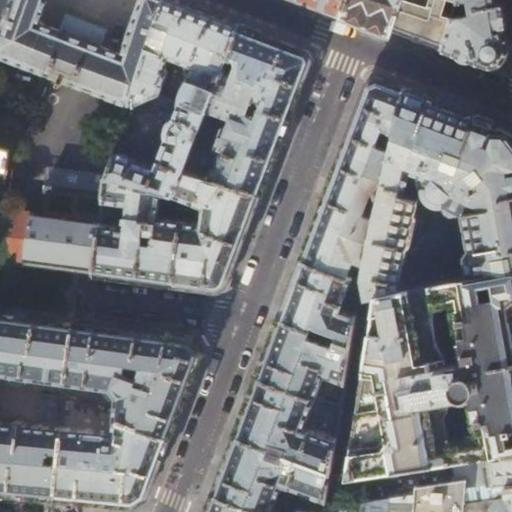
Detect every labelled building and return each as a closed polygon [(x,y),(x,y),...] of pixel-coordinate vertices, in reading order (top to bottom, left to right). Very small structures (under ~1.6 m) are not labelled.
[(13,0),(0,35),(0,56),(131,104),(164,0),(115,0),(117,3),(136,10),(123,54),(101,45),(107,28),(105,27),(104,28),(70,15),(70,14),(68,13),(65,22),(58,19),(54,28),(39,22),(47,0),(13,0)] [(0,0),(0,35),(13,0),(0,0)] [(179,0),(164,0),(131,104),(114,158),(109,174),(162,187),(173,190),(175,191),(183,169),(189,155),(208,107),(241,24),(228,18),(202,9),(179,0)] [(302,0),(303,0),(303,1),(309,3),(341,15),(345,0),(302,0)] [(345,0),(341,15),(358,22),(390,34),(393,26),(401,0),(345,0)] [(401,0),(393,26),(394,27),(411,33),(443,46),(453,15),(457,0),(401,0)] [(500,0),(467,0),(470,12),(453,15),(443,46),(467,54),(490,63),(509,47),(503,11),(500,0)] [(274,36),(241,24),(208,107),(223,113),(218,126),(223,127),(215,146),(219,148),(208,176),(263,190),(285,130),(305,77),(313,57),(309,50),(274,36)] [(368,244),(406,86),(386,79),(378,76),(368,81),(325,193),(323,198),(290,287),(279,315),(314,327),(315,323),(321,325),(338,332),(337,335),(354,340),(361,294),(360,294),(368,244)] [(462,107),(406,86),(368,244),(360,294),(361,294),(378,291),(404,287),(401,275),(421,195),(422,183),(430,183),(430,186),(431,190),(434,195),(440,197),(446,197),(446,201),(462,210),(469,247),(464,253),(468,276),(511,267),(511,128),(491,119),(462,107)] [(0,168),(6,169),(9,148),(0,145),(0,168)] [(114,158),(84,154),(75,220),(1,208),(0,215),(0,258),(93,272),(101,228),(104,205),(109,174),(114,158)] [(200,158),(189,155),(183,169),(194,172),(200,158)] [(208,176),(194,172),(183,169),(175,191),(173,190),(174,195),(189,200),(188,203),(190,207),(192,207),(190,220),(182,219),(174,283),(215,289),(220,288),(224,286),(226,285),(229,280),(244,241),(263,190),(208,176)] [(101,228),(93,272),(133,278),(174,283),(182,219),(159,215),(162,187),(109,174),(104,205),(130,210),(127,233),(101,228)] [(511,267),(468,276),(404,287),(378,291),(369,346),(347,473),(511,446),(511,267)] [(114,415),(170,436),(202,350),(194,334),(127,326),(0,309),(0,490),(5,491),(56,496),(60,460),(47,458),(48,449),(61,450),(63,426),(0,420),(0,391),(1,373),(110,388),(116,396),(114,415)] [(347,382),(354,340),(337,335),(334,341),(311,333),(314,327),(279,315),(268,344),(257,374),(325,399),(334,376),(347,382)] [(314,429),(325,399),(257,374),(246,404),(235,432),(268,445),(271,439),(287,445),(285,451),(333,470),(337,438),(314,429)] [(113,430),(63,426),(61,450),(60,460),(56,496),(94,499),(135,503),(148,495),(170,436),(114,415),(113,430)] [(268,445),(235,432),(224,461),(205,511),(297,511),(298,508),(288,504),(284,511),(274,511),(273,511),(283,482),(309,492),(304,509),(325,511),(325,506),(331,476),(332,476),(333,470),(285,451),(283,457),(266,451),(268,445)] [(511,446),(347,473),(332,476),(331,476),(325,506),(511,478),(511,446)] [(511,511),(511,478),(325,506),(325,511),(327,511),(511,511)]
